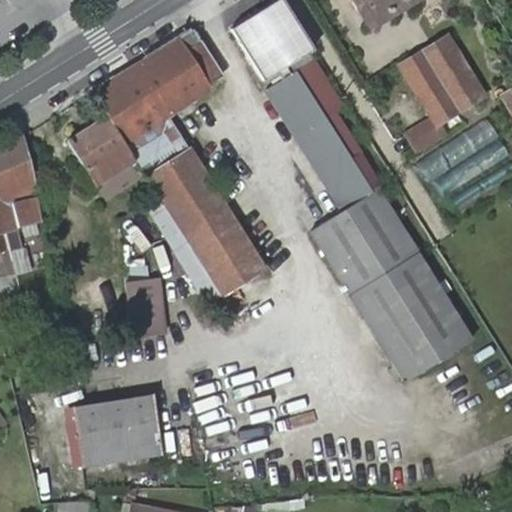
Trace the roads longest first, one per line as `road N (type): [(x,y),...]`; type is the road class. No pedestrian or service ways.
road 1 (primary): [(0,101),(163,0)]
road 2 (unknown): [(324,365),(210,416)]
